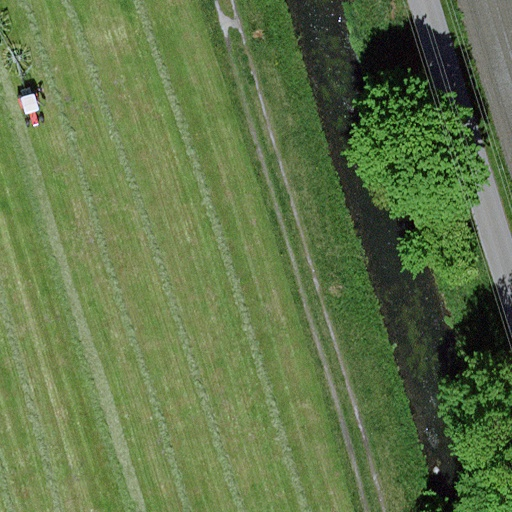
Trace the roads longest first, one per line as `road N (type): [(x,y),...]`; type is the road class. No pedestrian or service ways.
road 1 (track): [(222,0),(380,511)]
road 2 (track): [(421,0),(511,290)]
